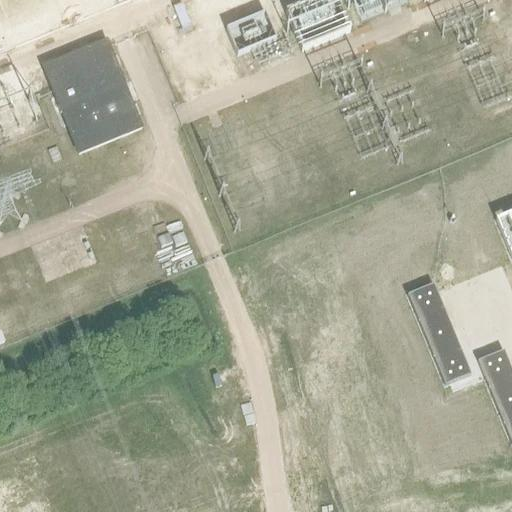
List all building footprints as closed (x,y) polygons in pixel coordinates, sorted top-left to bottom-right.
[(366,17),(406,10),(404,0),(334,0),(293,7),(298,34),(312,31),(315,47),(369,37),(366,17)] [(231,30),(240,58),(291,41),(281,13),(231,30)] [(53,95),(78,157),(141,130),(107,46),(105,43),(42,69),(53,95)] [(433,290),(409,299),(445,388),(468,378),(433,290)] [(511,377),(503,355),(479,365),(511,446),(511,377)]
